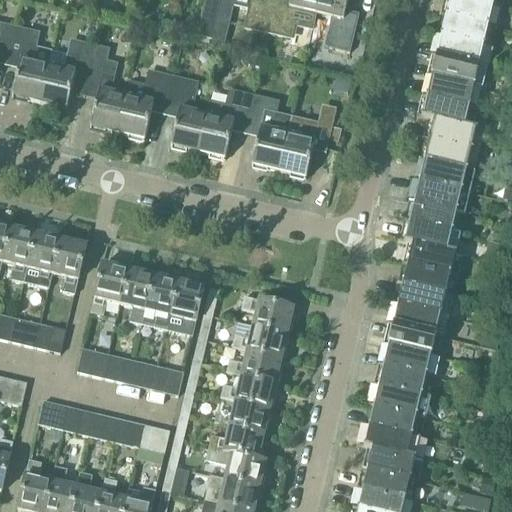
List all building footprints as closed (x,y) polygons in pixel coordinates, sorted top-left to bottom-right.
[(205,0),(196,38),(210,42),(219,0),(205,0)] [(219,0),(210,42),(224,45),(234,0),(244,0),(250,1),(246,17),(257,20),(254,33),(267,36),(274,7),(261,4),(261,0),(219,0)] [(274,7),(267,36),(282,40),(286,26),(296,29),(300,13),(314,16),(318,0),(290,0),(288,10),(274,7)] [(318,0),(314,16),(330,20),(326,36),(338,39),(334,52),(349,55),(351,45),(355,26),(342,23),(347,0),(318,0)] [(450,0),(450,1),(492,11),(500,13),(503,0),(450,0)] [(450,1),(445,21),(487,31),(492,11),(450,1)] [(445,21),(440,42),(482,52),(487,31),(445,21)] [(0,60),(6,62),(14,30),(0,26),(0,60)] [(50,55),(35,51),(36,49),(25,46),(28,33),(14,30),(6,62),(19,65),(11,99),(38,106),(47,68),(50,55)] [(440,42),(436,62),(485,74),(490,54),(482,52),(440,42)] [(87,81),(94,48),(81,45),(77,59),(66,56),(62,72),(47,68),(38,106),(65,112),(74,78),(87,81)] [(94,48),(87,81),(100,84),(89,130),(116,136),(125,99),(110,95),(114,80),(103,78),(109,52),(94,48)] [(430,61),(426,80),(431,82),(481,93),(485,74),(436,62),(430,61)] [(144,88),(143,91),(128,87),(126,99),(125,99),(116,136),(144,143),(152,109),(164,112),(172,79),(159,75),(155,90),(144,88)] [(172,79),(164,112),(178,115),(170,149),(196,156),(205,118),(191,115),(195,100),(184,97),(187,82),(172,79)] [(431,82),(426,102),(476,115),(481,93),(431,82)] [(209,107),(206,119),(205,118),(196,156),(224,162),(232,128),(245,131),(253,98),(240,95),(236,110),(225,107),(224,110),(209,107)] [(253,98),(245,131),(259,134),(251,168),(277,174),(286,137),(272,134),(279,104),(253,98)] [(426,102),(421,122),(433,124),(463,132),(471,133),(476,115),(426,102)] [(290,120),(286,137),(277,174),(305,181),(313,148),(326,151),(333,118),(320,114),(317,126),(290,120)] [(433,124),(428,145),(471,155),(479,157),(484,136),(475,134),(471,133),(463,132),(433,124)] [(428,145),(423,166),(466,176),(471,155),(428,145)] [(423,166),(419,185),(461,195),(469,197),(474,178),(466,176),(423,166)] [(414,184),(409,204),(414,206),(456,216),(464,218),(469,197),(461,195),(419,185),(414,184)] [(414,206),(409,226),(451,236),(459,238),(464,218),(456,216),(414,206)] [(0,269),(1,266),(9,228),(0,225),(0,269)] [(409,226),(404,247),(412,248),(446,257),(454,259),(459,238),(451,236),(409,226)] [(9,228),(1,266),(14,269),(10,283),(22,286),(25,272),(34,234),(9,228)] [(22,286),(35,289),(47,292),(51,278),(59,240),(34,234),(25,272),(22,286)] [(73,298),(85,248),(81,247),(81,245),(59,240),(51,278),(64,281),(61,295),(73,298)] [(412,248),(407,270),(457,282),(462,261),(454,259),(446,257),(412,248)] [(102,266),(98,286),(91,316),(102,319),(105,305),(118,308),(127,270),(110,266),(110,268),(102,266)] [(127,270),(118,308),(132,311),(129,325),(140,328),(153,276),(127,270)] [(407,270),(402,290),(452,302),(457,282),(407,270)] [(153,276),(140,328),(153,331),(165,334),(177,282),(153,276)] [(165,334),(179,337),(191,340),(203,290),(198,289),(199,287),(177,282),(165,334)] [(402,290),(397,310),(448,322),(452,302),(402,290)] [(209,292),(204,311),(202,318),(211,320),(217,294),(209,292)] [(265,333),(288,338),(292,321),(290,321),(292,311),(243,300),(241,312),(254,315),(251,329),(265,333)] [(392,309),(387,329),(392,330),(443,342),(448,322),(397,310),(397,311),(392,309)] [(0,318),(0,342),(8,345),(14,322),(0,318)] [(198,337),(206,339),(211,320),(202,318),(198,337)] [(33,350),(39,327),(14,322),(8,345),(33,350)] [(39,327),(33,350),(45,353),(50,330),(39,327)] [(245,354),(282,363),(288,338),(265,333),(251,329),(248,342),(235,339),(232,351),(245,354)] [(50,330),(45,353),(58,356),(64,333),(50,330)] [(392,330),(387,351),(430,361),(438,363),(442,346),(443,342),(392,330)] [(192,362),(200,364),(205,345),(196,343),(192,362)] [(387,351),(383,371),(425,381),(429,364),(430,361),(387,351)] [(82,352),(76,375),(101,381),(106,357),(82,352)] [(239,379),(276,388),(282,363),(245,354),(242,367),(229,364),(226,376),(239,379)] [(126,387),(132,364),(106,357),(101,381),(126,387)] [(132,364),(126,387),(150,393),(156,369),(132,364)] [(186,387),(194,389),(199,370),(190,368),(186,387)] [(156,369),(150,393),(177,399),(183,376),(156,369)] [(383,371),(378,391),(420,401),(429,403),(434,383),(425,381),(383,371)] [(233,404),(270,413),(276,388),(239,379),(236,391),(223,388),(220,401),(233,404)] [(0,404),(19,409),(25,387),(0,380),(0,404)] [(373,390),(368,410),(373,411),(415,422),(424,424),(429,403),(420,401),(378,391),(373,390)] [(180,412),(188,414),(193,395),(185,393),(180,412)] [(214,426),(227,429),(264,438),(270,413),(233,404),(230,417),(217,414),(214,426)] [(43,405),(38,428),(62,434),(67,410),(43,405)] [(67,410),(62,434),(87,439),(92,416),(67,410)] [(367,416),(363,431),(368,432),(410,442),(415,422),(373,411),(372,417),(367,416)] [(112,445),(117,422),(92,416),(87,439),(112,445)] [(174,437),(182,439),(187,420),(178,418),(174,437)] [(117,422),(112,445),(137,451),(142,428),(117,422)] [(142,428),(137,451),(163,458),(169,435),(142,428)] [(208,452),(257,464),(258,459),(259,459),(264,438),(227,429),(224,443),(211,439),(208,452)] [(368,432),(363,452),(372,454),(413,463),(417,444),(410,442),(368,432)] [(0,492),(11,446),(0,443),(0,492)] [(168,463),(176,465),(180,446),(172,444),(168,463)] [(257,464),(208,452),(205,464),(226,469),(222,483),(260,492),(264,474),(262,473),(264,465),(257,464)] [(372,454),(367,474),(410,484),(417,486),(421,465),(413,463),(372,454)] [(29,465),(17,511),(43,511),(50,485),(37,482),(40,467),(29,465)] [(50,485),(43,511),(70,511),(75,491),(62,488),(66,473),(54,470),(50,485)] [(162,489),(170,491),(174,472),(166,470),(162,489)] [(362,473),(357,492),(362,494),(405,504),(410,484),(367,474),(362,473)] [(96,511),(100,497),(88,494),(91,479),(79,476),(75,491),(70,511),(96,511)] [(209,480),(206,492),(203,505),(234,511),(255,511),(260,492),(222,483),(209,480)] [(100,497),(96,511),(122,511),(125,502),(113,500),(117,486),(103,482),(100,497)] [(129,493),(126,503),(125,502),(122,511),(149,511),(154,495),(142,492),(141,496),(129,493)] [(362,494),(357,511),(410,511),(412,505),(405,504),(362,494)] [(156,511),(164,511),(168,497),(160,495),(156,511)]
